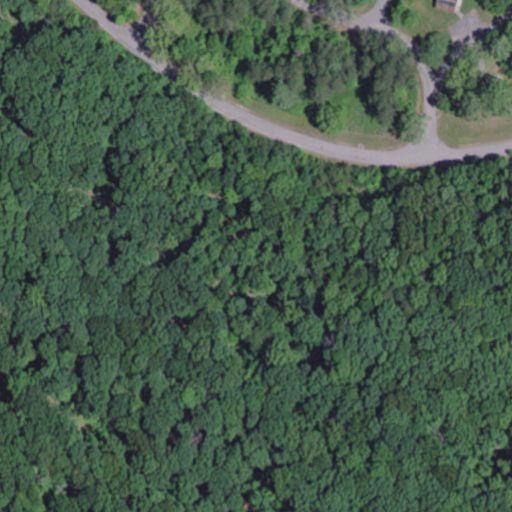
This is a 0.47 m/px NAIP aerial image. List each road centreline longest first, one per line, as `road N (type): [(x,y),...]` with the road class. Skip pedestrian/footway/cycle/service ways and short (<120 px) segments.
road 1 (tertiary): [(511,146),(387,157),(304,140),(199,92),(82,0)]
road 2 (residential): [(428,79),(492,27),(510,0),(379,18),(377,29)]
road 3 (residential): [(423,157),(431,93),(415,54),(395,36),(302,0)]
